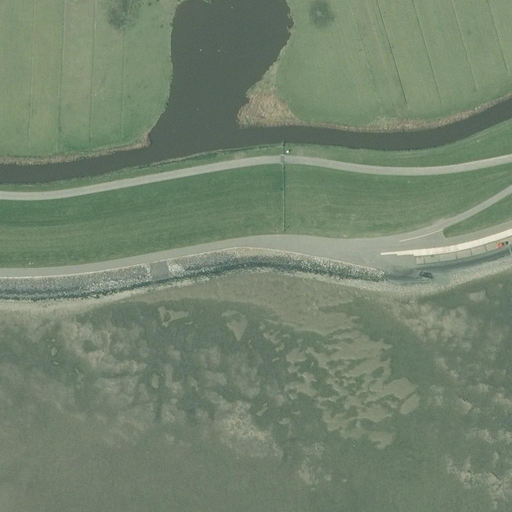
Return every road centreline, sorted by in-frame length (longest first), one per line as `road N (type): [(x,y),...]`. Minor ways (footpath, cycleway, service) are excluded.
road 1 (unclassified): [(511,161),(413,175),(279,162),(53,199),(0,198)]
road 2 (unclassified): [(0,272),(90,267),(254,238),(389,254)]
road 3 (unclassified): [(389,254),(511,194)]
road 4 (unclassified): [(389,254),(451,251),(511,235)]
